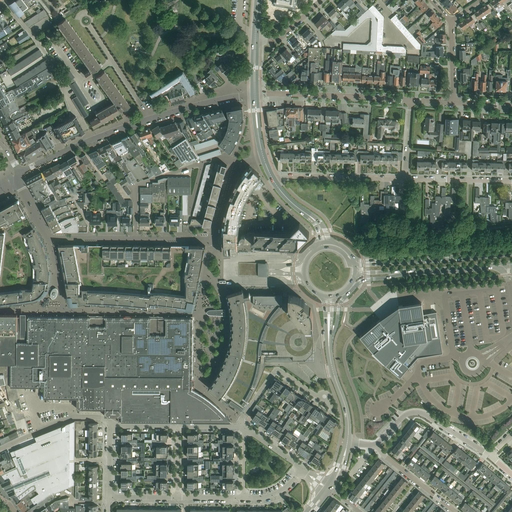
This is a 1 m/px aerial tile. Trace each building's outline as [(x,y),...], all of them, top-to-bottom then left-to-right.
[(24,0),(16,0),(14,1),(14,0),(9,4),(18,16),(23,12),(30,7),(24,0)] [(52,10),(43,0),(24,0),(30,7),(36,2),(39,5),(40,5),(47,14),(52,10)] [(349,7),(347,5),(342,0),(337,5),(337,4),(337,5),(342,10),(343,9),(345,11),(349,7)] [(355,0),(354,2),(360,8),(359,9),(363,13),(364,13),(366,11),(363,8),(360,4),(355,0)] [(447,8),(452,3),(455,1),(454,0),(450,0),(449,0),(444,0),(442,3),(447,8)] [(501,4),(498,0),(492,0),(490,2),(495,8),(497,6),(499,9),(502,6),(501,4)] [(429,6),(424,1),(419,6),(421,8),(420,10),(422,13),(429,6)] [(457,9),(452,3),(447,8),(452,14),(457,9)] [(397,4),(390,10),(393,12),(399,7),(397,4)] [(487,4),(481,8),(485,15),(491,10),(487,4)] [(328,13),(333,18),(336,15),(339,18),(341,16),(334,8),(328,13)] [(485,15),(481,8),(474,13),(475,13),(473,14),(475,18),(477,16),(479,19),(485,15)] [(0,27),(2,30),(5,29),(5,28),(5,29),(8,26),(7,24),(6,23),(3,17),(5,15),(1,9),(0,9),(0,27)] [(344,16),(347,19),(350,16),(347,13),(346,14),(343,10),(341,12),(344,16)] [(432,10),(427,15),(433,22),(438,16),(432,10)] [(493,17),(498,23),(501,21),(494,10),(491,12),(494,16),(493,17)] [(473,14),(471,16),(471,15),(465,19),(469,25),(477,20),(475,18),(473,14)] [(318,27),(319,28),(321,29),(329,22),(323,15),(320,18),(321,18),(316,23),(318,27)] [(414,24),(418,20),(413,15),(409,19),(407,17),(402,22),(408,29),(414,24)] [(443,22),(438,16),(433,22),(435,25),(434,26),(436,28),(443,22)] [(92,72),(101,66),(100,66),(99,67),(97,66),(99,64),(96,61),(95,62),(93,60),(95,59),(92,55),(91,57),(89,55),(91,54),(88,50),(87,51),(86,50),(87,48),(85,45),(83,46),(82,44),(83,43),(81,39),(79,41),(78,39),(79,38),(77,34),(75,35),(74,34),(75,32),(73,29),(71,30),(70,28),(72,27),(69,24),(67,25),(66,23),(68,22),(65,18),(57,24),(92,72)] [(469,25),(465,19),(459,24),(463,30),(469,25)] [(331,20),(329,22),(332,25),(334,28),(337,26),(331,20)] [(417,28),(414,24),(408,29),(412,32),(417,28)] [(302,34),(307,39),(312,35),(312,34),(313,33),(312,33),(311,32),(311,31),(311,30),(310,29),(309,29),(309,28),(302,34)] [(29,37),(26,32),(25,32),(19,36),(16,38),(19,44),(29,37)] [(423,35),(421,32),(416,38),(422,45),(423,43),(426,40),(422,36),(423,35)] [(434,38),(434,34),(426,40),(423,43),(423,45),(426,45),(426,44),(435,44),(435,42),(446,41),(445,33),(440,34),(440,38),(434,38)] [(299,46),(301,43),(297,39),(292,44),(298,51),(296,52),(299,56),(305,51),(303,49),(302,49),(299,46)] [(0,53),(9,49),(5,42),(3,43),(1,40),(0,40),(0,53)] [(460,59),(470,59),(470,55),(466,55),(465,51),(469,51),(469,46),(474,46),(474,42),(466,43),(467,49),(465,49),(465,47),(459,47),(460,59)] [(228,49),(231,47),(229,44),(217,52),(218,54),(219,55),(220,55),(222,55),(223,54),(223,53),(228,50),(228,49)] [(426,50),(426,45),(423,45),(422,45),(421,56),(437,57),(437,55),(443,55),(443,46),(436,46),(436,51),(426,50)] [(309,47),(308,64),(307,72),(310,72),(310,79),(318,80),(320,48),(309,47)] [(287,49),(281,53),(288,61),(287,63),(289,65),(291,63),(289,60),(291,59),(289,58),(292,55),(287,49)] [(275,59),(279,63),(284,59),(280,55),(275,59)] [(69,81),(73,78),(74,77),(61,59),(60,59),(56,62),(55,63),(69,81)] [(232,66),(228,62),(226,64),(224,66),(221,63),(218,66),(221,69),(220,69),(221,70),(220,70),(225,75),(227,73),(227,72),(231,68),(230,68),(232,66)] [(290,79),(286,75),(282,69),(279,71),(272,63),(270,64),(272,67),(274,69),(274,70),(276,73),(273,76),(277,82),(279,80),(280,82),(283,79),(285,81),(289,78),(290,80),(290,79)] [(266,68),(273,76),(276,73),(274,70),(274,69),(272,67),(271,67),(269,65),(266,68)] [(0,106),(14,99),(25,94),(45,83),(44,81),(47,80),(53,77),(57,75),(51,66),(20,84),(21,85),(12,90),(11,90),(5,93),(6,94),(4,95),(0,97),(0,106)] [(429,86),(429,73),(430,66),(420,66),(420,73),(427,73),(427,79),(422,78),(421,86),(429,86)] [(192,68),(188,70),(190,74),(196,84),(199,82),(194,72),(192,68)] [(218,79),(210,70),(207,73),(209,75),(207,77),(209,80),(207,82),(211,86),(217,81),(217,80),(218,79)] [(292,70),(286,75),(290,79),(293,83),(299,78),(292,70)] [(114,104),(96,114),(98,116),(89,121),(93,127),(96,125),(95,124),(97,123),(98,124),(102,122),(101,120),(103,119),(104,121),(108,119),(107,117),(108,116),(109,118),(113,116),(112,114),(114,113),(115,115),(119,112),(118,110),(119,109),(120,111),(122,109),(121,108),(122,107),(124,110),(130,106),(123,97),(122,99),(120,97),(122,96),(119,92),(118,93),(117,92),(118,90),(116,87),(114,88),(113,86),(114,85),(112,82),(110,83),(109,81),(110,80),(108,76),(106,77),(105,76),(106,74),(104,71),(96,77),(115,104),(114,104)] [(183,96),(187,94),(189,92),(190,95),(196,91),(183,71),(178,75),(150,93),(153,97),(161,92),(163,94),(169,93),(171,101),(184,98),(183,96)] [(471,76),(470,72),(460,72),(460,78),(460,80),(460,82),(467,81),(466,76),(471,76)] [(510,83),(510,78),(501,78),(501,75),(495,75),(495,80),(496,80),(496,83),(495,84),(496,85),(496,90),(505,90),(506,85),(507,85),(507,83),(510,83)] [(84,102),(85,105),(89,103),(75,81),(70,85),(81,103),(84,102)] [(0,116),(1,118),(19,108),(14,99),(0,106),(0,116)] [(242,128),(242,124),(243,121),(243,120),(243,117),(243,113),(243,109),(242,105),(231,107),(232,109),(227,110),(227,109),(227,110),(223,111),(222,109),(209,112),(203,114),(215,134),(216,133),(221,142),(220,144),(230,152),(232,149),(234,145),(236,142),(238,139),(239,135),(241,132),(242,128)] [(4,124),(24,115),(28,113),(27,110),(25,111),(23,107),(19,109),(19,108),(1,118),(4,124)] [(292,108),(290,108),(291,107),(286,107),(286,108),(284,108),(284,118),(286,118),(286,119),(286,123),(289,123),(289,126),(292,126),(292,108)] [(292,108),(292,126),(292,131),(294,131),(295,125),(295,120),(302,120),(303,108),(294,107),(294,108),(292,108)] [(268,114),(267,114),(269,127),(279,125),(279,124),(283,124),(282,118),(284,118),(284,108),(277,109),(269,110),(269,111),(268,114)] [(29,113),(28,113),(24,115),(4,124),(10,136),(11,139),(20,135),(18,132),(22,130),(18,122),(31,116),(29,113)] [(370,141),(370,134),(367,134),(369,114),(361,114),(361,118),(347,117),(346,113),(342,113),(343,124),(352,124),(352,126),(363,127),(362,140),(370,141)] [(213,133),(202,114),(194,117),(196,121),(196,124),(206,138),(213,133)] [(69,119),(53,128),(61,142),(67,139),(65,135),(68,133),(69,136),(70,138),(71,138),(72,137),(75,136),(74,136),(73,133),(75,131),(77,134),(77,135),(78,135),(82,133),(84,133),(84,132),(83,131),(80,124),(79,124),(78,121),(75,116),(69,119)] [(206,138),(196,124),(195,124),(193,117),(187,119),(190,127),(194,126),(197,134),(201,140),(202,141),(206,138)] [(437,132),(435,132),(433,132),(434,121),(433,121),(433,120),(433,118),(431,117),(428,117),(426,117),(426,122),(424,122),(424,129),(428,129),(428,131),(429,132),(430,132),(430,136),(436,136),(436,140),(442,141),(444,122),(444,124),(437,124),(437,132)] [(446,133),(446,131),(454,132),(454,133),(457,133),(458,124),(458,119),(454,119),(454,121),(446,120),(446,119),(445,133),(446,133)] [(179,127),(190,144),(192,142),(190,138),(190,137),(186,131),(185,132),(184,130),(187,129),(186,125),(185,125),(184,122),(183,121),(182,121),(182,120),(180,121),(180,122),(177,122),(179,127)] [(396,121),(391,121),(391,120),(387,120),(387,121),(378,120),(378,127),(379,127),(378,139),(383,139),(384,127),(391,127),(391,130),(398,131),(398,124),(398,123),(397,122),(396,121)] [(480,121),(480,122),(476,122),(476,121),(473,121),(472,128),(470,128),(470,129),(469,140),(472,141),(473,129),(474,129),(474,128),(476,128),(475,131),(480,131),(480,121)] [(179,127),(176,123),(176,122),(160,127),(164,134),(175,151),(176,152),(180,158),(183,162),(186,160),(187,161),(199,157),(190,144),(179,127)] [(326,124),(323,124),(322,131),(323,131),(323,135),(322,135),(322,137),(323,137),(331,138),(332,134),(325,134),(326,124)] [(164,134),(160,127),(160,128),(158,125),(152,129),(158,138),(164,134)] [(270,136),(270,141),(279,139),(278,130),(284,129),(284,125),(276,127),(276,129),(270,130),(270,136)] [(24,140),(33,135),(36,133),(39,132),(43,129),(41,126),(37,129),(36,127),(20,135),(11,139),(14,145),(24,140)] [(150,128),(144,130),(147,137),(151,143),(152,142),(153,144),(154,143),(150,136),(152,136),(150,128)] [(147,137),(144,130),(139,132),(136,133),(140,140),(142,139),(144,139),(147,146),(151,145),(151,143),(147,137)] [(39,137),(38,138),(44,147),(43,147),(45,149),(55,145),(51,139),(50,140),(46,133),(47,132),(46,132),(39,137)] [(39,137),(36,133),(33,135),(24,140),(14,145),(17,151),(36,140),(36,139),(38,138),(39,137)] [(134,134),(128,136),(144,159),(145,158),(144,156),(146,154),(142,148),(141,149),(137,143),(139,141),(134,134)] [(144,159),(128,136),(122,139),(128,148),(131,152),(132,154),(133,155),(134,157),(135,159),(136,160),(138,162),(139,164),(142,162),(146,167),(149,165),(144,159)] [(29,157),(43,147),(44,147),(38,138),(36,139),(36,140),(17,151),(18,153),(22,162),(28,159),(30,159),(29,157)] [(128,148),(122,139),(112,143),(119,155),(128,148)] [(123,159),(121,157),(121,156),(117,155),(113,148),(110,144),(105,146),(110,154),(116,163),(123,159)] [(110,154),(105,146),(97,149),(103,157),(110,154)] [(223,147),(203,153),(204,158),(224,152),(223,147)] [(315,150),(315,148),(311,148),(311,150),(305,150),(305,153),(305,161),(308,161),(308,162),(311,162),(311,161),(311,160),(314,160),(315,150)] [(97,150),(93,152),(89,154),(102,174),(108,170),(105,167),(107,165),(97,150)] [(287,153),(283,153),(281,153),(281,150),(278,150),(277,158),(280,158),(280,161),(283,161),(286,162),(286,161),(287,161),(287,153)] [(324,151),(315,150),(314,160),(317,160),(317,161),(320,162),(323,162),(324,162),(324,151)] [(358,151),(355,151),(355,154),(351,154),(351,152),(348,152),(348,162),(351,162),(351,163),(354,163),(354,162),(355,162),(355,161),(357,161),(358,151)] [(367,154),(364,154),(364,151),(358,151),(357,161),(360,161),(360,162),(363,162),(363,163),(366,163),(366,162),(367,162),(367,154)] [(402,152),(398,152),(398,151),(391,151),(391,155),(391,163),(394,163),(394,164),(397,164),(397,163),(398,163),(398,160),(402,160),(402,152)] [(80,157),(85,164),(87,163),(90,168),(93,166),(85,154),(80,157)] [(75,155),(68,160),(72,167),(71,168),(73,172),(78,180),(82,178),(75,166),(80,163),(75,155)] [(184,164),(183,162),(180,158),(174,162),(178,168),(184,164)] [(439,159),(436,159),(436,162),(430,161),(429,169),(432,169),(432,170),(435,170),(436,170),(436,167),(439,167),(439,159)] [(448,162),(445,162),(445,159),(439,159),(439,167),(442,167),(442,170),(444,170),(447,170),(448,170),(448,162)] [(73,172),(71,168),(72,167),(68,160),(60,164),(66,176),(73,172)] [(506,160),(503,160),(497,160),(497,163),(497,171),(499,171),(502,172),(502,171),(503,171),(503,168),(506,168),(506,160)] [(130,171),(125,164),(126,164),(124,161),(121,163),(128,175),(132,182),(135,180),(136,179),(133,175),(130,171)] [(82,174),(88,170),(84,162),(78,166),(82,174)] [(66,176),(60,164),(59,163),(52,167),(51,167),(56,175),(58,179),(59,180),(66,176)] [(227,165),(219,163),(217,170),(215,169),(225,172),(227,165)] [(155,174),(156,175),(160,174),(162,172),(159,168),(156,164),(151,168),(155,174)] [(155,174),(151,168),(149,165),(146,167),(145,167),(150,174),(149,177),(149,178),(155,174)] [(222,225),(222,234),(222,240),(222,245),(223,253),(238,252),(237,245),(240,245),(254,245),(255,239),(255,232),(247,231),(247,235),(244,235),(244,234),(243,234),(242,234),(241,235),(240,235),(240,236),(239,237),(239,239),(239,241),(237,242),(237,237),(237,230),(238,224),(239,217),(241,210),(243,204),(246,198),(249,192),(252,186),(256,181),(258,178),(256,177),(259,174),(250,165),(247,168),(242,175),(238,180),(233,188),(231,194),(227,203),(225,209),(223,218),(222,225)] [(56,175),(51,167),(44,171),(48,179),(51,182),(58,179),(56,175)] [(223,179),(225,172),(215,169),(213,176),(223,179)] [(52,192),(48,184),(47,182),(46,180),(41,172),(26,181),(29,187),(30,187),(37,201),(38,201),(41,199),(42,201),(43,200),(46,206),(47,206),(57,200),(52,192)] [(223,180),(223,179),(213,176),(215,177),(214,183),(212,182),(212,183),(221,185),(223,180)] [(168,177),(168,179),(168,194),(191,194),(191,177),(168,177)] [(113,178),(109,181),(106,183),(109,188),(114,184),(116,183),(113,178)] [(126,178),(119,183),(123,187),(126,185),(129,183),(126,178)] [(168,194),(168,179),(164,178),(159,180),(159,183),(153,183),(153,184),(153,194),(153,202),(164,202),(164,195),(168,195),(168,194)] [(48,184),(52,192),(62,187),(59,180),(58,179),(49,184),(48,184)] [(219,192),(221,185),(212,183),(210,189),(212,190),(219,192)] [(131,192),(126,185),(123,187),(128,194),(131,192)] [(399,187),(395,187),(395,201),(399,201),(400,213),(405,213),(405,196),(398,196),(399,187)] [(445,202),(445,196),(446,187),(442,187),(442,195),(443,195),(443,196),(435,196),(435,203),(435,208),(435,214),(439,214),(441,202),(445,202)] [(453,197),(445,196),(445,202),(445,219),(449,219),(451,202),(455,202),(456,188),(452,188),(452,195),(453,195),(453,197)] [(485,213),(486,197),(478,197),(478,196),(479,196),(479,188),(476,188),(475,203),(480,203),(481,212),(485,213)] [(219,194),(219,192),(212,190),(210,196),(208,196),(218,199),(218,198),(219,194)] [(92,202),(92,195),(92,191),(84,192),(84,202),(92,202)] [(384,206),(384,191),(381,191),(381,200),(374,200),(374,210),(374,217),(378,217),(379,205),(384,206)] [(153,202),(153,194),(149,194),(146,194),(143,194),(140,194),(140,202),(151,202),(153,202)] [(216,205),(218,199),(208,196),(206,203),(216,205)] [(374,210),(374,200),(374,196),(371,196),(370,205),(364,204),(364,207),(361,207),(361,222),(368,222),(369,210),(374,210)] [(489,197),(486,197),(485,213),(485,212),(490,212),(491,222),(495,222),(495,206),(488,206),(488,205),(489,205),(489,197)] [(46,206),(41,208),(45,215),(53,211),(60,207),(67,205),(65,198),(57,200),(47,206),(46,206)] [(435,214),(435,208),(435,203),(432,203),(432,206),(433,206),(432,208),(428,208),(428,207),(429,207),(429,199),(425,199),(425,214),(430,214),(431,230),(435,230),(435,214)] [(0,304),(1,304),(5,304),(9,304),(23,302),(23,301),(26,301),(25,301),(25,302),(35,300),(36,300),(38,299),(40,298),(41,297),(43,295),(45,293),(46,292),(47,290),(47,289),(48,287),(49,286),(49,282),(49,273),(49,269),(48,261),(47,257),(46,253),(43,245),(41,241),(39,237),(36,232),(35,230),(34,230),(33,228),(34,228),(34,227),(33,227),(26,213),(20,202),(18,200),(14,202),(0,209),(0,304)] [(149,225),(149,214),(145,214),(145,207),(148,207),(148,203),(140,203),(140,225),(141,225),(141,224),(144,224),(144,225),(149,225)] [(215,207),(216,205),(206,203),(204,210),(214,212),(215,207)] [(53,211),(45,215),(48,221),(56,217),(63,213),(71,210),(68,204),(67,205),(60,207),(53,211)] [(130,214),(133,214),(133,207),(129,207),(129,213),(127,213),(127,217),(123,217),(123,224),(127,225),(127,224),(130,224),(130,225),(130,214)] [(56,217),(48,221),(51,226),(59,222),(67,218),(74,216),(71,210),(63,213),(56,217)] [(113,210),(107,210),(106,219),(108,219),(108,221),(108,225),(113,225),(117,225),(117,220),(117,215),(117,211),(113,211),(113,210)] [(182,217),(182,215),(182,210),(178,210),(178,215),(170,215),(170,224),(175,224),(175,225),(176,225),(176,224),(179,224),(179,225),(179,217),(182,217)] [(212,219),(214,212),(204,210),(203,216),(212,219)] [(101,220),(101,214),(91,213),(91,211),(86,211),(86,217),(90,217),(90,223),(97,223),(97,224),(101,224),(101,223),(101,221),(102,221),(102,220),(101,220)] [(156,224),(159,224),(159,225),(164,225),(164,212),(160,212),(160,216),(155,216),(155,221),(155,222),(155,225),(156,225),(156,224)] [(78,232),(78,226),(78,223),(74,216),(67,218),(59,222),(51,226),(54,232),(78,232)] [(211,223),(212,219),(203,216),(202,219),(192,219),(190,224),(190,225),(209,225),(211,223)] [(255,239),(251,243),(254,243),(254,245),(254,246),(280,246),(280,247),(298,247),(298,243),(308,233),(307,233),(306,233),(306,232),(309,232),(299,222),(290,232),(255,232),(255,239)] [(73,245),(59,245),(70,303),(81,303),(82,303),(82,302),(85,302),(85,303),(95,303),(99,304),(102,304),(106,304),(117,305),(126,305),(129,306),(133,306),(137,306),(141,307),(146,307),(148,308),(148,304),(155,305),(155,304),(163,305),(170,306),(178,307),(185,308),(192,308),(196,293),(199,279),(198,279),(199,276),(205,250),(204,250),(205,246),(190,246),(185,246),(171,246),(163,245),(156,245),(148,245),(141,245),(133,245),(126,245),(118,245),(111,245),(107,245),(88,245),(83,245),(74,245),(73,245)] [(268,264),(237,263),(237,276),(268,277),(268,273),(268,265),(268,264)] [(303,302),(304,301),(305,301),(304,300),(303,299),(301,298),(300,297),(298,297),(297,296),(296,295),(294,295),(293,295),(292,295),(290,295),(282,294),(253,294),(250,294),(250,293),(249,293),(244,294),(243,291),(243,289),(237,291),(228,294),(227,294),(228,298),(229,305),(230,312),(231,319),(231,326),(231,333),(230,340),(228,347),(227,354),(224,360),(221,367),(218,373),(215,379),(210,385),(208,388),(219,397),(218,398),(222,401),(222,402),(229,406),(230,404),(241,411),(245,406),(247,403),(249,400),(251,396),(253,393),(255,390),(256,387),(258,384),(259,380),(262,374),(263,371),(265,367),(265,360),(271,360),(271,356),(292,356),(292,360),(305,360),(305,359),(312,352),(313,352),(313,319),(313,316),(313,315),(313,314),(312,313),(312,312),(311,308),(310,308),(308,310),(307,309),(309,307),(305,303),(304,305),(301,303),(303,302)] [(380,319),(360,336),(374,353),(377,351),(388,361),(385,365),(386,365),(400,377),(417,357),(443,353),(436,311),(423,314),(421,302),(398,306),(399,308),(383,323),(380,319)] [(0,358),(17,359),(17,351),(17,336),(16,336),(16,325),(17,325),(17,321),(17,317),(17,316),(17,315),(17,314),(0,313),(0,358)] [(0,373),(3,373),(4,377),(6,384),(7,390),(8,394),(9,401),(19,397),(17,386),(44,386),(44,387),(41,387),(41,390),(44,390),(44,391),(44,392),(44,397),(77,398),(77,409),(105,409),(105,416),(118,416),(121,416),(121,417),(121,421),(171,422),(171,387),(192,387),(192,379),(193,318),(183,318),(174,318),(165,318),(156,318),(146,317),(138,317),(137,317),(131,317),(131,316),(128,316),(124,316),(124,317),(118,317),(91,317),(89,317),(28,317),(24,317),(20,317),(17,317),(17,321),(17,325),(16,325),(16,336),(17,336),(17,351),(17,359),(0,358),(0,373)] [(275,377),(271,382),(273,383),(270,388),(275,392),(277,388),(280,390),(283,385),(279,382),(280,381),(275,377)] [(284,399),(291,389),(288,387),(287,387),(283,385),(280,390),(282,391),(279,395),(284,398),(284,399)] [(171,387),(171,422),(185,422),(224,422),(231,422),(228,417),(226,415),(225,414),(220,409),(215,404),(210,400),(207,398),(204,396),(198,392),(192,389),(192,387),(171,387)] [(283,400),(288,404),(289,403),(292,399),(294,400),(298,395),(294,392),(295,391),(291,389),(284,399),(284,398),(283,400)] [(306,399),(303,397),(302,398),(298,395),(294,400),(297,402),(294,405),(299,409),(306,399)] [(306,399),(299,409),(298,410),(303,414),(302,415),(305,416),(305,417),(313,405),(309,402),(306,399)] [(308,417),(313,421),(314,419),(321,410),(317,407),(317,408),(313,405),(305,417),(305,416),(302,420),(305,422),(308,417)] [(256,423),(263,413),(258,409),(252,418),(254,420),(253,420),(256,423)] [(327,415),(323,413),(324,412),(321,410),(314,419),(319,423),(321,419),(324,421),(327,415)] [(268,422),(266,420),(268,417),(263,413),(256,423),(260,425),(260,424),(264,427),(268,422)] [(326,422),(323,426),(333,433),(333,431),(334,429),(334,426),(337,421),(332,418),(327,415),(324,421),(326,422)] [(29,419),(19,422),(23,435),(33,432),(29,419)] [(271,433),(278,423),(273,420),(270,423),(268,422),(264,427),(268,430),(268,431),(271,433)] [(74,464),(74,458),(75,430),(75,421),(74,421),(73,421),(64,425),(35,437),(19,443),(21,447),(14,450),(12,451),(10,452),(13,457),(16,466),(14,467),(6,471),(5,471),(0,473),(0,481),(1,482),(1,483),(5,488),(6,490),(8,492),(12,497),(15,501),(16,502),(20,499),(28,493),(33,489),(36,488),(36,489),(39,493),(38,494),(31,498),(34,502),(35,504),(42,500),(46,497),(46,496),(52,493),(52,494),(74,485),(74,464)] [(415,422),(411,427),(416,431),(418,429),(421,430),(422,428),(415,422)] [(283,432),(281,431),(283,427),(278,423),(271,433),(275,435),(279,437),(283,432)] [(323,427),(321,425),(319,428),(318,429),(315,434),(317,435),(323,427)] [(416,431),(411,427),(407,432),(412,436),(416,431)] [(286,443),(294,432),(293,434),(288,430),(285,434),(283,432),(279,437),(283,440),(283,441),(286,443)] [(432,443),(438,435),(433,431),(429,437),(427,439),(432,443)] [(298,442),(295,441),(298,436),(301,438),(304,434),(301,432),(299,435),(294,432),(286,443),(289,446),(290,445),(294,448),(298,442)] [(409,441),(412,436),(407,432),(403,436),(409,441)] [(218,440),(218,443),(221,443),(221,440),(233,440),(233,438),(234,438),(234,433),(229,433),(221,433),(221,440),(218,440)] [(438,444),(443,439),(438,435),(432,443),(434,444),(436,443),(438,444)] [(411,443),(409,441),(403,436),(399,441),(407,447),(411,443)] [(443,448),(447,442),(443,439),(438,444),(438,445),(436,447),(438,449),(440,446),(443,448)] [(301,454),(309,442),(308,442),(307,444),(302,440),(300,444),(298,442),(294,448),(298,451),(297,451),(301,454)] [(407,447),(399,441),(396,446),(401,450),(404,447),(405,449),(407,447)] [(313,446),(309,442),(301,454),(304,456),(305,455),(309,458),(312,453),(310,451),(313,447),(315,448),(318,445),(316,443),(313,446)] [(452,446),(447,442),(443,448),(441,450),(446,454),(448,452),(452,446)] [(404,452),(401,450),(396,446),(392,450),(395,452),(393,454),(399,458),(404,452)] [(462,450),(458,447),(453,452),(451,454),(456,458),(458,456),(462,450)] [(463,460),(467,454),(462,450),(458,456),(463,460)] [(168,455),(168,451),(154,451),(154,457),(151,457),(144,457),(144,460),(151,460),(155,460),(155,458),(167,458),(167,455),(168,455)] [(317,451),(314,454),(312,453),(309,458),(313,461),(312,462),(317,465),(321,461),(319,459),(322,455),(317,451)] [(0,465),(2,464),(3,465),(4,464),(6,463),(7,463),(12,460),(9,452),(2,455),(5,460),(1,462),(1,460),(0,460),(0,457),(1,457),(0,455),(0,465)] [(234,456),(234,452),(221,452),(220,458),(213,457),(213,461),(218,461),(221,461),(221,458),(233,458),(233,456),(234,456)] [(467,463),(472,458),(467,454),(463,460),(461,462),(466,466),(468,464),(467,463)] [(477,462),(472,458),(467,463),(468,464),(472,467),(477,462)] [(379,459),(375,463),(381,469),(385,464),(379,459)] [(412,468),(416,463),(411,459),(407,464),(412,468)] [(4,469),(10,466),(10,468),(14,466),(12,460),(7,463),(6,463),(4,464),(3,465),(2,464),(0,465),(0,473),(5,471),(4,469)] [(155,463),(155,460),(151,460),(151,463),(154,463),(154,469),(168,469),(168,465),(167,465),(167,463),(155,463)] [(448,469),(450,467),(451,465),(446,460),(442,464),(448,469)] [(221,463),(221,461),(218,461),(218,464),(220,464),(220,470),(234,470),(234,466),(233,466),(233,464),(221,463)] [(381,469),(375,463),(371,468),(377,473),(381,469)] [(416,472),(421,467),(416,463),(412,468),(416,472)] [(482,472),(487,467),(482,463),(476,470),(480,474),(482,472)] [(421,476),(427,468),(423,464),(421,467),(416,472),(421,476)] [(455,471),(460,474),(464,470),(459,466),(455,471)] [(487,476),(491,471),(487,467),(482,472),(480,474),(482,476),(484,474),(487,476)] [(377,473),(371,468),(367,473),(374,478),(377,473)] [(426,480),(430,474),(429,473),(430,470),(427,468),(421,476),(426,480)] [(491,480),(496,474),(491,471),(487,476),(484,479),(487,481),(489,478),(491,480)] [(374,478),(367,473),(363,478),(372,485),(373,485),(372,484),(376,480),(374,478)] [(496,484),(500,478),(496,474),(491,480),(496,484)] [(435,484),(439,479),(435,475),(430,481),(435,484)] [(404,487),(408,482),(402,477),(398,482),(404,487)] [(470,486),(472,485),(473,483),(471,481),(470,480),(470,479),(468,477),(464,482),(470,486)] [(372,485),(363,478),(360,482),(366,487),(368,485),(371,486),(372,485)] [(500,488),(505,482),(500,478),(496,484),(500,488)] [(440,488),(444,483),(439,479),(435,484),(440,488)] [(366,487),(360,482),(356,487),(362,492),(365,489),(367,491),(369,489),(366,487)] [(400,491),(404,487),(398,482),(394,487),(400,491)] [(444,492),(449,486),(450,484),(448,482),(446,485),(444,483),(440,488),(444,492)] [(510,487),(505,482),(500,488),(505,492),(510,487)] [(449,496),(453,490),(455,488),(453,486),(451,488),(449,486),(444,492),(449,496)] [(359,497),(362,492),(356,487),(352,491),(359,497)] [(394,487),(391,492),(396,496),(400,491),(394,487)] [(30,499),(31,498),(38,493),(36,489),(28,494),(24,498),(17,503),(20,508),(23,511),(35,504),(34,502),(33,503),(30,499)] [(392,501),(396,496),(391,492),(388,489),(384,494),(387,496),(392,501)] [(454,499),(458,494),(453,490),(449,496),(454,499)] [(361,498),(359,497),(352,491),(348,496),(355,502),(357,498),(360,500),(361,498)] [(421,500),(425,495),(419,491),(415,496),(421,500)] [(97,492),(89,492),(89,497),(81,497),(81,500),(91,500),(91,498),(97,498),(97,492)] [(460,492),(458,494),(454,499),(459,503),(463,498),(464,496),(460,492)] [(38,511),(46,507),(44,503),(54,497),(52,494),(52,493),(46,496),(46,497),(42,500),(35,504),(23,511),(38,511)] [(389,505),(392,501),(387,496),(383,501),(389,505)] [(417,505),(421,500),(415,496),(411,500),(417,505)] [(38,511),(53,511),(55,511),(54,510),(59,507),(59,506),(60,506),(60,507),(63,507),(63,504),(69,504),(69,497),(56,501),(46,507),(38,511)] [(334,499),(329,504),(336,509),(340,504),(334,499)] [(385,510),(389,505),(383,501),(381,499),(377,504),(379,505),(379,506),(385,510)] [(413,509),(417,505),(411,500),(408,505),(413,509)] [(465,511),(469,505),(470,504),(468,502),(467,504),(465,502),(460,507),(465,511)] [(488,502),(486,504),(484,507),(489,510),(492,506),(488,502)]
